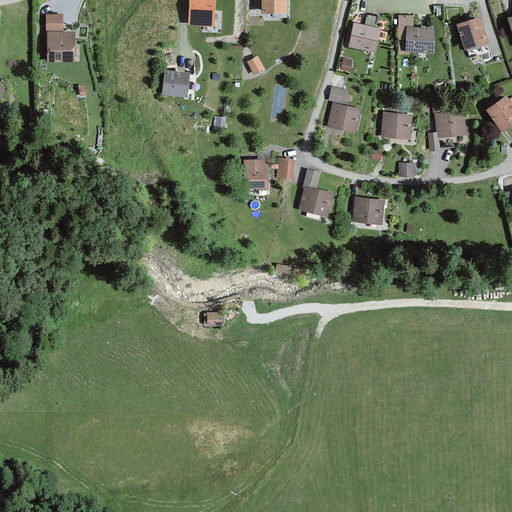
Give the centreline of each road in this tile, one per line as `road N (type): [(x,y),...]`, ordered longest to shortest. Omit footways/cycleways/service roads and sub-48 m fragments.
road 1 (residential): [(511,168),(462,180),(386,181),(313,161),(309,134),(347,0)]
road 2 (track): [(511,307),(358,307),(325,317),(315,338)]
